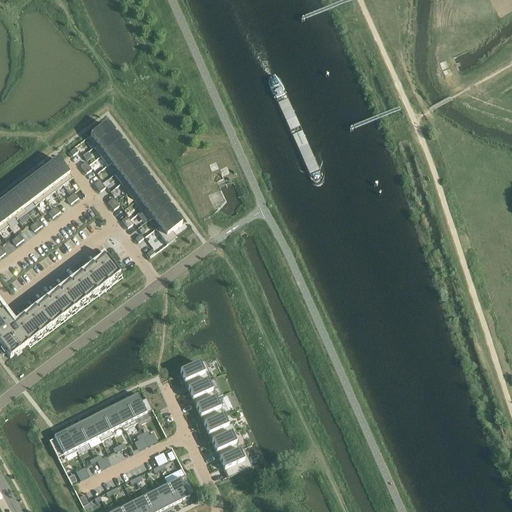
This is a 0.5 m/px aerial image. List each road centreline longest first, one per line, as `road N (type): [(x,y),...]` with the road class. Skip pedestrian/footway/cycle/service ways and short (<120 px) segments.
road 1 (residential): [(0,404),(157,283)]
road 2 (residential): [(0,270),(20,297),(114,229)]
road 3 (residential): [(185,437),(77,491)]
